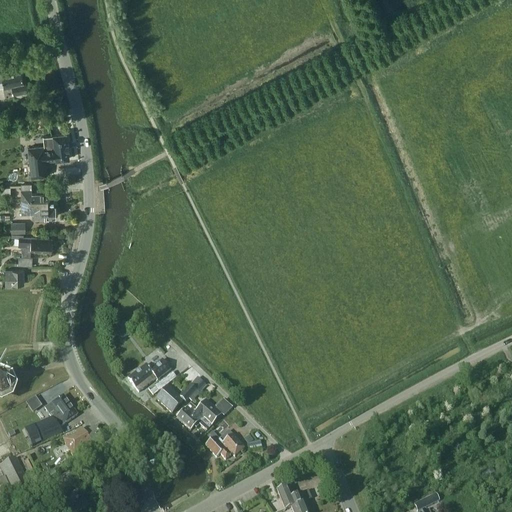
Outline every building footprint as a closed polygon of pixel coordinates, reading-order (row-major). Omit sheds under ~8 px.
[(0,70),(0,81),(2,81),(4,89),(14,86),(16,95),(14,95),(14,96),(28,92),(26,82),(24,82),(20,68),(1,73),(0,70)] [(53,134),(53,135),(43,136),(44,145),(28,147),(31,177),(48,175),(46,161),(56,159),(56,160),(69,158),(66,133),(53,134)] [(31,189),(21,190),(21,199),(31,198),(31,203),(44,203),(53,202),(53,192),(31,193),(31,189)] [(55,207),(55,206),(53,206),(53,202),(44,203),(31,203),(31,198),(21,199),(22,213),(34,213),(35,217),(55,216),(55,214),(57,212),(57,209),(55,207)] [(11,222),(11,233),(25,232),(25,222),(11,222)] [(31,237),(19,237),(18,245),(22,245),(21,256),(18,256),(18,261),(18,264),(31,265),(32,257),(30,257),(30,250),(51,251),(51,247),(52,247),(52,243),(51,243),(51,238),(31,237)] [(5,270),(5,286),(12,286),(12,284),(23,284),(23,270),(5,270)] [(118,326),(112,329),(120,341),(126,338),(118,326)] [(139,393),(157,379),(158,381),(171,371),(163,360),(150,370),(146,365),(128,379),(139,393)] [(172,373),(154,387),(159,393),(177,379),(172,373)] [(1,379),(0,378),(0,397),(0,398),(1,398),(2,398),(7,395),(7,396),(9,394),(8,394),(10,389),(11,389),(10,387),(8,382),(7,381),(6,381),(1,379)] [(189,400),(191,402),(199,393),(191,385),(180,397),(168,387),(156,400),(172,414),(184,402),(186,404),(189,400)] [(59,429),(70,420),(77,416),(63,396),(45,409),(51,419),(26,430),(34,446),(62,433),(59,429)] [(222,415),(206,401),(198,410),(191,405),(188,408),(185,411),(185,410),(177,419),(191,431),(197,424),(199,426),(207,432),(222,415)] [(63,440),(75,461),(100,447),(98,444),(104,441),(95,427),(84,433),(82,429),(63,440)] [(213,432),(207,437),(210,442),(214,438),(216,436),(213,432)] [(235,458),(244,449),(229,432),(220,440),(219,441),(223,445),(221,446),(230,456),(232,455),(235,458)] [(230,456),(221,446),(223,445),(219,441),(220,440),(216,436),(210,442),(206,446),(217,458),(221,455),(226,461),(230,456)] [(244,440),(249,445),(253,442),(249,436),(244,440)] [(12,493),(28,485),(15,458),(0,465),(0,468),(5,478),(0,479),(0,481),(5,491),(10,488),(12,493)] [(78,492),(74,495),(67,484),(50,494),(57,505),(56,505),(59,511),(81,511),(87,508),(78,492)] [(307,491),(294,496),(290,486),(283,489),(282,487),(276,490),(284,510),(290,508),(291,511),(311,511),(307,500),(310,499),(307,491)] [(419,511),(439,502),(436,495),(414,505),(416,511),(419,511)]
